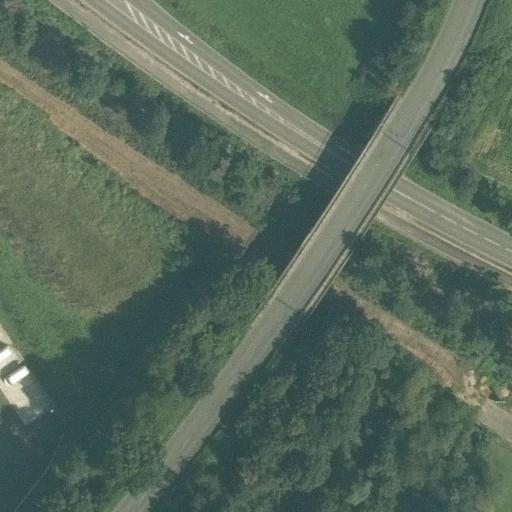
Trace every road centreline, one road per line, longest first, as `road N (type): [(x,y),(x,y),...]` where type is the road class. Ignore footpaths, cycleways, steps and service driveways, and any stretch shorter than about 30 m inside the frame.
road 1 (unclassified): [(465,0),(345,204),(119,511)]
road 2 (secondary): [(511,248),(336,153),(120,0)]
